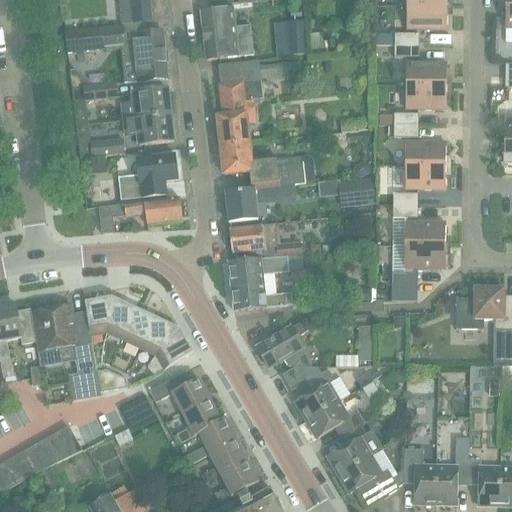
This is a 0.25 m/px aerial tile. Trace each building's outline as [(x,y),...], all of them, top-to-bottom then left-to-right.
[(149,0),(125,0),(118,1),(121,25),(151,23),(149,0)] [(407,0),(407,8),(449,8),(447,8),(447,0),(407,0)] [(449,9),(449,8),(407,8),(407,32),(447,32),(447,9),(449,9)] [(206,62),(230,60),(254,57),(251,28),(233,30),(231,11),(201,14),(206,62)] [(286,28),(290,60),(305,58),(302,26),(286,28)] [(67,55),(87,53),(104,51),(103,46),(124,44),(122,28),(65,34),(67,55)] [(134,48),(121,49),(124,85),(138,84),(147,83),(167,81),(162,33),(147,34),(143,35),(133,36),(134,48)] [(372,48),(394,49),(419,49),(419,36),(394,36),(373,36),(372,48)] [(308,62),(323,63),(323,49),(309,48),(308,62)] [(419,49),(394,49),(394,60),(419,60),(419,49)] [(66,68),(105,67),(104,56),(66,57),(66,68)] [(237,66),(217,68),(221,106),(253,103),(253,102),(263,101),(261,83),(259,64),(237,66)] [(406,88),(449,88),(446,88),(447,65),(407,64),(406,88)] [(287,66),(267,68),(269,81),(269,84),(288,82),(288,74),(287,66)] [(87,103),(118,100),(116,87),(85,90),(87,103)] [(449,88),(406,88),(406,112),(446,112),(446,89),(449,89),(449,88)] [(170,114),(168,92),(133,96),(134,107),(122,108),(123,119),(170,114)] [(220,146),(249,143),(247,127),(256,126),(253,103),(221,106),(223,119),(217,119),(220,146)] [(139,148),(174,144),(170,114),(123,119),(126,139),(137,137),(139,148)] [(379,128),(393,128),(419,128),(419,116),(394,116),(394,117),(379,118),(379,128)] [(364,121),(341,123),(342,135),(365,133),(364,121)] [(419,128),(393,128),(393,140),(419,140),(419,128)] [(124,155),(123,141),(90,145),(92,159),(124,155)] [(252,192),(295,187),(306,186),(306,185),(316,184),(313,162),(308,159),(277,162),(276,158),(251,160),(249,143),(220,146),(223,177),(250,174),(252,192)] [(406,168),(448,168),(446,168),(446,144),(406,144),(406,168)] [(167,198),(165,184),(179,183),(176,157),(156,159),(136,161),(138,178),(118,180),(121,203),(143,201),(167,198)] [(87,178),(99,176),(106,175),(105,159),(97,160),(85,161),(87,178)] [(132,178),(131,168),(114,168),(115,179),(132,178)] [(448,169),(448,168),(406,168),(406,191),(445,192),(446,169),(448,169)] [(373,180),(339,185),(342,210),(376,206),(373,180)] [(229,225),(249,222),(258,221),(256,205),(297,201),(295,187),(252,192),(225,195),(229,225)] [(393,195),(393,208),(418,208),(418,196),(393,195)] [(180,200),(124,207),(99,210),(101,236),(115,235),(113,220),(146,217),(147,227),(183,223),(180,200)] [(418,220),(418,208),(393,208),(393,220),(418,220)] [(405,224),(405,248),(447,248),(445,248),(445,224),(405,224)] [(232,256),(252,254),(265,252),(262,228),(229,232),(232,256)] [(229,264),(234,313),(286,308),(286,307),(292,306),(291,296),(277,297),(275,277),(290,275),(289,273),(303,271),(301,245),(276,247),(276,255),(257,257),(257,262),(229,264)] [(447,249),(447,248),(405,248),(405,271),(445,272),(445,249),(447,249)] [(392,275),(392,290),(384,290),(384,303),(392,303),(417,304),(417,276),(392,275)] [(456,300),(456,332),(484,332),(484,322),(494,322),(494,332),(511,332),(511,306),(505,307),(505,291),(475,291),(474,301),(458,301),(458,300),(456,300)] [(92,339),(108,337),(112,300),(103,301),(85,304),(86,314),(92,339)] [(108,337),(122,343),(137,311),(120,303),(112,300),(108,337)] [(0,310),(0,364),(4,386),(18,383),(10,361),(7,343),(21,341),(22,347),(36,344),(32,315),(31,315),(31,311),(17,314),(16,307),(0,310)] [(101,399),(100,395),(97,374),(92,339),(86,314),(73,316),(72,308),(32,315),(36,344),(37,344),(39,354),(73,348),(78,376),(69,378),(73,404),(101,399)] [(122,343),(139,351),(155,319),(137,311),(122,343)] [(403,318),(393,319),(394,330),(404,329),(403,318)] [(139,351),(156,359),(180,331),(172,327),(155,319),(139,351)] [(295,369),(295,370),(312,370),(312,363),(306,352),(302,350),(303,349),(297,339),(308,333),(302,324),(292,330),(257,351),(269,369),(283,361),(288,369),(295,369)] [(374,329),(358,329),(359,363),(375,363),(374,329)] [(194,355),(185,339),(180,331),(156,359),(164,373),(194,355)] [(511,360),(494,361),(494,369),(511,368),(511,360)] [(30,371),(32,381),(33,389),(43,388),(40,369),(30,371)] [(511,369),(503,369),(503,380),(511,380),(511,369)] [(305,423),(341,403),(330,385),(334,383),(330,375),(326,374),(322,376),(319,370),(312,370),(295,370),(282,377),(292,393),(307,384),(313,394),(295,405),(305,423)] [(357,383),(358,370),(335,370),(335,382),(357,383)] [(106,372),(97,374),(100,395),(128,391),(127,382),(106,372)] [(396,373),(396,385),(405,386),(406,373),(396,373)] [(362,390),(382,379),(380,374),(371,380),(369,376),(358,383),(362,390)] [(182,418),(210,403),(199,382),(191,385),(186,375),(149,394),(156,406),(173,397),(182,418)] [(180,446),(197,437),(226,422),(225,421),(221,423),(210,403),(182,418),(189,431),(176,437),(180,446)] [(334,430),(340,440),(362,428),(356,417),(351,420),(341,403),(305,423),(316,441),(334,430)] [(190,467),(196,464),(208,458),(237,443),(226,422),(197,437),(203,449),(185,459),(190,467)] [(327,460),(338,478),(373,458),(384,452),(372,432),(367,436),(362,428),(340,440),(345,449),(327,460)] [(83,453),(68,429),(57,435),(71,459),(83,453)] [(128,432),(115,439),(119,448),(133,442),(128,432)] [(71,459),(57,435),(47,441),(60,464),(71,459)] [(457,487),(468,487),(468,462),(469,442),(469,436),(458,436),(458,442),(457,442),(456,469),(436,468),(435,508),(456,508),(457,487)] [(60,464),(47,441),(36,447),(49,470),(60,464)] [(207,485),(219,478),(248,463),(237,443),(208,458),(214,470),(202,477),(207,485)] [(49,470),(36,447),(25,453),(38,475),(49,470)] [(405,451),(404,474),(404,486),(415,486),(415,507),(435,508),(436,468),(423,468),(423,452),(405,451)] [(25,453),(15,459),(27,481),(38,475),(25,453)] [(373,458),(338,478),(349,496),(355,492),(366,510),(399,491),(398,489),(404,486),(404,474),(393,480),(388,471),(383,474),(373,458)] [(16,487),(27,481),(15,459),(4,465),(16,487)] [(479,509),(499,509),(500,470),(481,469),(481,462),(468,462),(468,487),(479,488),(479,509)] [(218,506),(241,494),(259,485),(248,463),(219,478),(225,491),(213,497),(218,506)] [(0,467),(0,483),(6,493),(16,487),(4,465),(0,467)] [(511,469),(500,470),(499,509),(511,509),(511,469)] [(125,489),(111,497),(116,505),(130,497),(125,489)] [(248,495),(230,504),(214,511),(281,511),(270,491),(251,501),(248,495)] [(111,497),(89,509),(90,511),(119,511),(116,505),(111,497)] [(137,511),(130,497),(116,505),(119,511),(137,511)]
